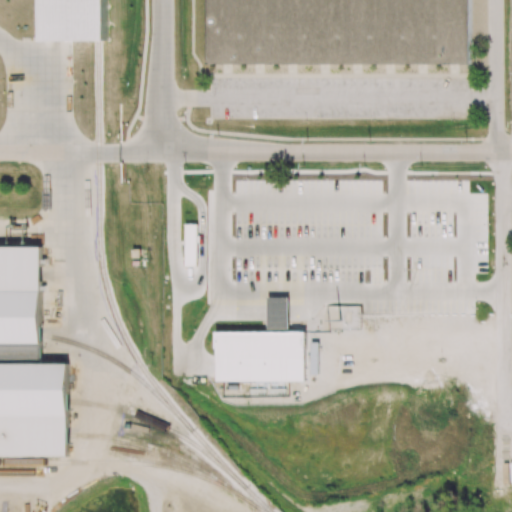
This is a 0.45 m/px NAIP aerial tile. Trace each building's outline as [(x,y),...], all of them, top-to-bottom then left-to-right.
[(208,0),(209,64),(472,63),(471,0),(208,0)] [(367,274),(386,275),(387,222),(368,222),(367,274)] [(185,225),(185,249),(197,248),(196,225),(191,225),(185,225)] [(42,247),(0,246),(0,456),(69,457),(69,364),(0,363),(0,342),(42,343),(42,247)] [(216,331),(267,330),(266,298),(289,297),(289,330),(304,330),(306,381),(216,382),(216,331)]
